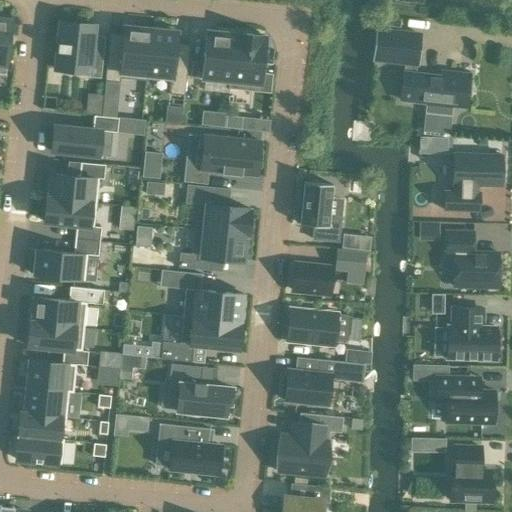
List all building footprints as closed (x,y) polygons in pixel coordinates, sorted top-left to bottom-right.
[(400,18),(386,16),(385,25),(399,27),(400,18)] [(0,74),(5,75),(11,20),(0,18),(0,74)] [(88,72),(88,77),(100,78),(103,54),(91,53),(94,25),(59,21),(55,69),(88,72)] [(187,61),(173,59),(176,31),(173,31),(173,27),(153,25),(153,29),(150,29),(145,80),(169,83),(168,96),(183,97),(187,61)] [(119,78),(145,80),(150,29),(125,26),(122,55),(107,54),(105,81),(119,82),(119,78)] [(190,77),(229,81),(234,33),(232,33),(233,29),(218,28),(217,31),(207,30),(203,62),(192,61),(190,77)] [(420,33),(378,28),(374,58),(417,63),(420,33)] [(228,89),(229,89),(270,93),(272,73),(260,72),(264,36),(234,33),(229,81),(228,87),(228,89)] [(400,98),(426,101),(425,110),(450,113),(451,104),(465,105),(469,73),(450,71),(449,76),(403,71),(400,98)] [(118,118),(93,115),(92,129),(53,125),(50,151),(98,156),(100,131),(116,133),(118,118)] [(118,118),(116,133),(128,134),(130,119),(118,118)] [(204,136),(200,169),(221,171),(221,173),(241,176),(241,174),(256,175),(259,141),(204,136)] [(142,176),(158,178),(161,154),(145,153),(142,176)] [(444,191),(444,210),(478,211),(478,192),(477,192),(477,185),(500,186),(501,154),(453,153),(452,185),(454,185),(454,191),(444,191)] [(48,198),(95,203),(98,179),(103,179),(105,165),(80,162),(78,176),(50,173),(48,197),(48,198)] [(331,186),(332,186),(332,184),(303,181),(299,224),(313,225),(312,239),(338,241),(340,218),(328,217),(331,186)] [(194,229),(246,235),(245,235),(246,235),(249,209),(216,205),(218,188),(186,185),(184,203),(196,204),(194,229)] [(43,221),(76,225),(74,239),(99,241),(100,227),(93,227),(95,203),(48,198),(48,197),(46,197),(43,221)] [(101,205),(100,222),(117,223),(118,205),(101,205)] [(178,267),(210,270),(211,257),(243,260),(245,235),(246,235),(194,229),(191,254),(179,253),(178,267)] [(444,231),(444,255),(454,255),(453,286),(497,288),(498,253),(472,252),(473,232),(444,231)] [(351,248),(352,235),(342,234),(341,247),(351,248)] [(84,280),(86,255),(97,256),(99,241),(74,239),(73,253),(36,249),(34,275),(84,280)] [(364,252),(337,249),(335,270),(362,272),(364,252)] [(294,264),(291,290),(329,294),(332,267),(294,264)] [(182,316),(241,322),(243,294),(199,290),(201,274),(181,272),(179,288),(185,288),(182,316)] [(119,282),(118,292),(127,293),(128,283),(119,282)] [(68,301),(34,297),(31,321),(31,322),(84,327),(86,303),(102,304),(103,290),(70,287),(68,301)] [(443,294),(431,294),(431,311),(443,311),(443,294)] [(348,316),(337,314),(337,313),(289,308),(286,341),(333,346),(334,339),(345,340),(345,341),(347,341),(350,316),(348,315),(348,316)] [(495,360),(496,327),(476,327),(477,309),(451,308),(451,326),(448,326),(448,328),(441,328),(441,331),(447,332),(447,358),(495,360)] [(191,361),(192,345),(238,350),(241,322),(182,316),(179,343),(162,341),(160,358),(191,361)] [(61,363),(76,364),(86,365),(87,351),(81,351),(84,327),(31,322),(31,321),(29,321),(26,347),(63,351),(61,363)] [(122,344),(121,354),(132,355),(133,345),(122,344)] [(357,352),(356,363),(363,363),(368,364),(369,353),(357,352)] [(345,379),(362,380),(363,363),(356,363),(316,359),(296,357),(294,371),(286,370),(286,376),(282,376),(281,393),(284,394),(283,400),(308,402),(307,406),(323,407),(324,404),(327,404),(330,377),(345,379)] [(68,391),(68,392),(73,393),(76,364),(61,363),(61,364),(29,361),(26,387),(68,391)] [(204,383),(200,383),(201,367),(170,363),(167,392),(177,393),(176,410),(225,415),(226,403),(230,404),(232,388),(204,385),(204,383)] [(119,369),(111,368),(110,380),(118,381),(119,369)] [(435,403),(446,403),(445,422),(493,424),(494,391),(479,390),(479,376),(436,375),(435,403)] [(23,412),(23,413),(61,417),(60,418),(65,418),(68,392),(68,391),(26,387),(23,412)] [(105,408),(106,396),(98,395),(97,407),(105,408)] [(60,418),(61,417),(23,413),(23,412),(19,412),(17,435),(58,440),(58,438),(60,418)] [(276,471),(324,476),(328,431),(340,432),(342,417),(299,412),(298,424),(293,423),(292,436),(280,435),(276,471)] [(145,432),(147,418),(129,416),(128,430),(145,432)] [(361,419),(351,418),(350,429),(360,430),(361,419)] [(108,424),(99,423),(98,434),(106,435),(108,424)] [(220,445),(207,444),(209,428),(158,423),(158,424),(159,425),(157,446),(172,448),(169,470),(217,475),(220,445)] [(58,440),(17,435),(15,459),(61,464),(63,439),(58,438),(58,440)] [(411,438),(410,452),(444,452),(445,439),(411,438)] [(93,444),(92,456),(104,457),(105,445),(93,444)] [(449,500),(491,501),(492,471),(480,471),(481,447),(454,446),(453,470),(450,470),(449,500)] [(285,497),(284,511),(319,511),(320,502),(327,502),(329,488),(291,484),(289,498),(285,497)]
